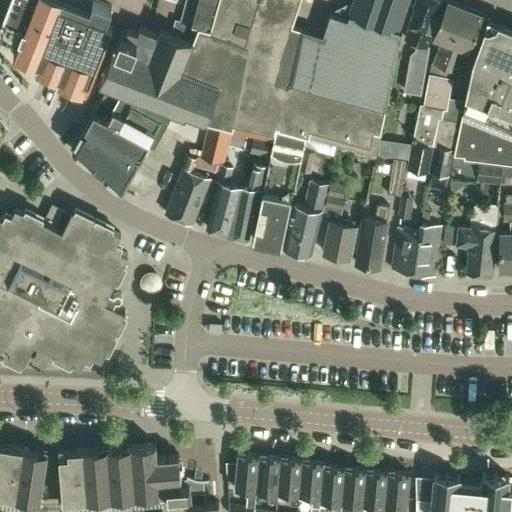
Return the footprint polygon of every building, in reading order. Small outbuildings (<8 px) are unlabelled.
[(102,0),(9,0),(0,25),(0,33),(19,41),(15,52),(38,61),(37,66),(60,75),(59,77),(82,86),(113,4),(102,0)] [(276,123),(276,125),(305,134),(306,132),(376,153),(402,30),(398,28),(407,0),(352,0),(352,3),(348,2),(335,8),(333,12),(330,11),(323,33),(292,23),(299,0),(187,0),(182,21),(176,20),(174,32),(194,40),(182,71),(219,86),(204,121),(232,126),(231,130),(272,138),(275,123),(276,123)] [(426,42),(433,25),(437,16),(434,14),(439,0),(414,0),(414,3),(416,4),(409,21),(411,22),(405,36),(418,41),(415,58),(427,60),(429,43),(426,42)] [(469,48),(483,12),(452,0),(445,0),(434,29),(436,36),(442,38),(433,60),(454,69),(464,46),(469,48)] [(465,93),(466,93),(511,111),(511,26),(488,16),(473,56),(465,93)] [(112,49),(99,83),(107,86),(170,107),(204,121),(219,86),(182,71),(194,40),(174,32),(161,27),(158,32),(140,25),(138,31),(129,28),(118,32),(112,49)] [(445,116),(452,76),(429,72),(423,102),(420,102),(413,138),(455,148),(461,119),(445,116)] [(409,89),(422,92),(425,76),(412,73),(409,89)] [(157,141),(170,107),(107,86),(94,108),(73,146),(92,162),(104,171),(103,172),(122,188),(150,139),(157,141)] [(43,89),(32,99),(47,117),(59,107),(43,89)] [(222,161),(231,128),(209,122),(202,155),(222,161)] [(302,148),(305,134),(276,125),(273,141),(270,156),(268,163),(263,187),(252,238),(268,242),(269,243),(269,242),(280,245),(291,195),(281,193),(280,191),(294,185),(295,185),(298,168),(302,148)] [(15,139),(30,164),(43,156),(28,132),(15,139)] [(270,156),(273,141),(254,137),(250,152),(270,156)] [(434,144),(414,139),(408,165),(428,170),(434,145),(434,144)] [(399,141),(397,155),(409,157),(411,143),(399,141)] [(451,174),(452,168),(454,152),(455,148),(434,145),(429,171),(451,174)] [(316,151),(302,148),(298,168),(311,171),(316,151)] [(464,153),(454,152),(452,168),(477,171),(476,180),(501,182),(503,160),(464,155),(464,153)] [(388,192),(402,194),(403,189),(408,159),(394,157),(388,192)] [(263,187),(268,163),(255,161),(250,185),(230,181),(233,165),(222,163),(217,179),(219,179),(206,226),(248,237),(259,186),(263,187)] [(167,211),(194,222),(210,178),(183,168),(167,211)] [(310,253),(328,182),(310,177),(303,204),(294,202),(283,246),(310,253)] [(326,192),(341,195),(344,183),(329,180),(328,182),(326,192)] [(403,189),(402,194),(398,215),(410,217),(414,191),(403,189)] [(341,195),(326,192),(323,203),(339,206),(342,195),(341,195)] [(499,268),(511,267),(511,200),(504,201),(504,218),(511,218),(511,231),(499,231),(499,268)] [(379,266),(389,204),(377,202),(374,218),(363,217),(355,262),(379,266)] [(492,272),(498,208),(499,204),(478,202),(475,204),(474,211),(472,211),(471,226),(458,225),(457,243),(469,244),(467,270),(492,272)] [(115,299),(120,299),(121,293),(118,290),(113,293),(108,290),(127,252),(114,245),(121,231),(72,207),(62,228),(16,205),(9,218),(0,213),(0,349),(23,361),(33,342),(80,364),(87,351),(101,358),(125,309),(113,303),(115,299)] [(392,268),(433,274),(441,223),(429,221),(431,210),(423,209),(420,228),(399,224),(392,268)] [(350,256),(356,223),(329,218),(323,250),(350,256)] [(426,342),(425,316),(405,317),(407,343),(426,342)] [(209,332),(222,333),(223,323),(210,322),(209,332)] [(375,347),(389,346),(388,334),(374,334),(375,347)] [(0,493),(40,500),(48,450),(0,442),(0,493)] [(195,477),(188,474),(187,475),(188,475),(187,477),(181,478),(179,454),(157,455),(156,443),(60,450),(63,501),(167,492),(168,511),(219,511),(219,500),(206,501),(205,490),(204,479),(209,478),(209,477),(202,478),(195,477)] [(236,464),(226,463),(227,477),(235,478),(234,485),(247,487),(246,499),(255,499),(256,488),(255,487),(259,452),(237,450),(236,464)] [(277,501),(278,490),(277,490),(281,454),(259,452),(255,487),(256,488),(269,489),(268,501),(277,501)] [(299,499),(299,492),(298,491),(302,456),(281,454),(277,490),(278,490),(290,491),(289,502),(298,503),(299,499)] [(310,511),(319,511),(321,497),(324,463),(325,458),(302,456),(298,491),(299,492),(299,499),(312,500),(310,511)] [(342,511),(343,499),(342,499),(345,465),(324,463),(321,497),(334,498),(333,510),(342,511)] [(367,467),(345,465),(342,499),(343,499),(355,500),(354,511),(363,511),(365,501),(363,501),(367,467)] [(388,469),(367,467),(363,501),(365,501),(377,502),(376,511),(385,511),(386,503),(385,503),(388,469)] [(407,511),(411,471),(388,469),(385,503),(386,503),(398,504),(397,511),(407,511)] [(431,499),(416,498),(415,511),(505,511),(505,509),(511,509),(511,492),(511,486),(508,487),(509,475),(482,473),(481,480),(459,478),(460,475),(434,473),(431,499)] [(246,504),(245,511),(253,511),(254,506),(255,499),(246,499),(246,504)]
